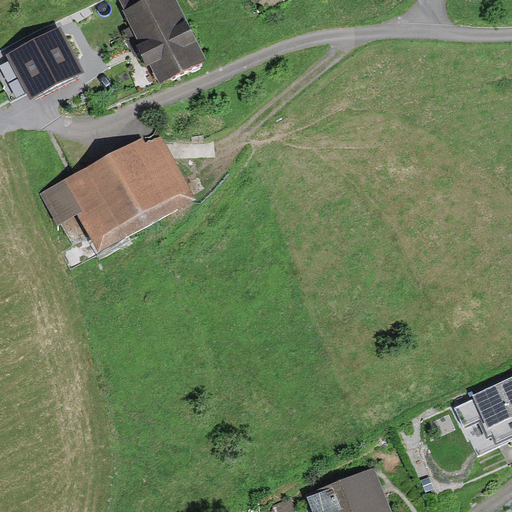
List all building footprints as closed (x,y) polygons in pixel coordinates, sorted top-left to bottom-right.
[(176,64),(155,0),(111,0),(104,3),(129,79),(176,64)] [(0,64),(14,92),(60,69),(41,32),(0,52),(0,64)] [(68,241),(161,188),(132,138),(39,191),(68,241)] [(511,375),(446,404),(467,450),(511,430),(511,375)] [(295,495),(302,511),(369,511),(353,471),(295,495)]
